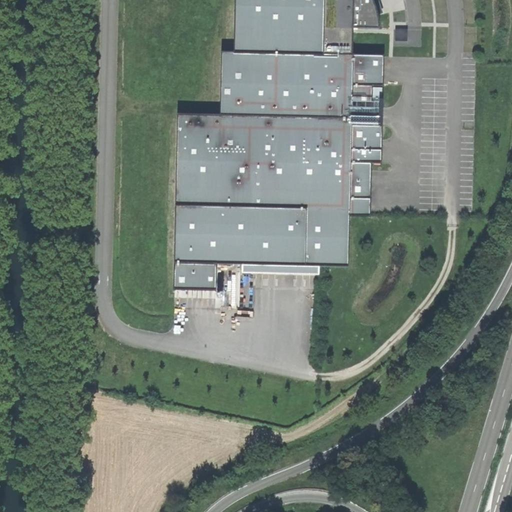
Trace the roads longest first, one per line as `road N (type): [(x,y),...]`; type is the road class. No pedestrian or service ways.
road 1 (track): [(276,365),(323,379),(351,376),(385,354),(446,279),(453,217)]
road 2 (primary): [(511,361),(466,511)]
